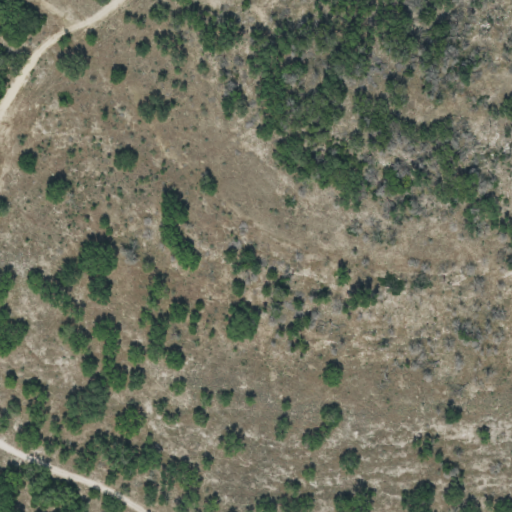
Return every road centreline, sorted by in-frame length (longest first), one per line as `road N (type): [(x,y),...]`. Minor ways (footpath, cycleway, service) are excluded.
road 1 (residential): [(0,434),(158,511)]
road 2 (residential): [(0,119),(43,54),(115,0)]
